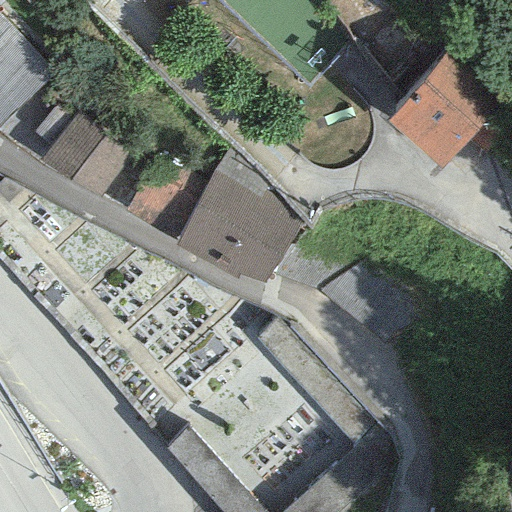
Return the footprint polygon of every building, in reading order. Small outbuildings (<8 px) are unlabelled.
[(0,17),(0,122),(52,72),(0,17)] [(511,109),(445,51),(382,122),(439,169),(467,139),(482,152),(511,116),(511,109)] [(126,157),(77,116),(36,161),(98,199),(126,157)] [(302,224),(228,150),(210,183),(177,242),(174,248),(236,280),(237,274),(263,282),(302,224)] [(177,242),(210,183),(154,155),(123,214),(177,242)] [(92,337),(237,511),(333,511),(369,483),(364,413),(260,421),(247,432),(245,402),(207,405),(231,385),(216,367),(213,322),(194,299),(130,352),(116,335),(92,337)]
